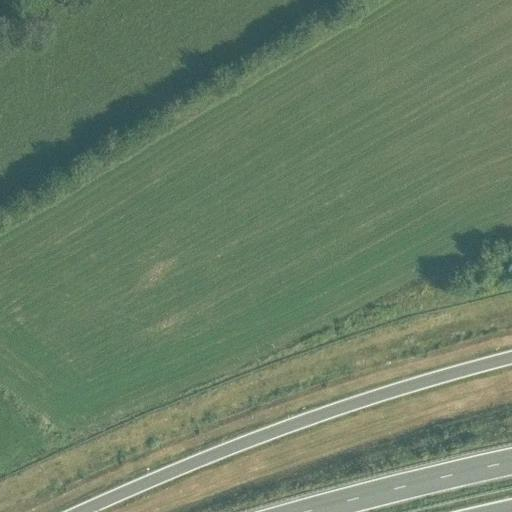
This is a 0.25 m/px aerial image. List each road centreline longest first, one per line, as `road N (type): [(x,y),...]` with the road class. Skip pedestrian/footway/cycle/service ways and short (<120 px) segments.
road 1 (trunk): [(511,358),(298,423),(81,511)]
road 2 (trunk): [(511,462),(311,511)]
